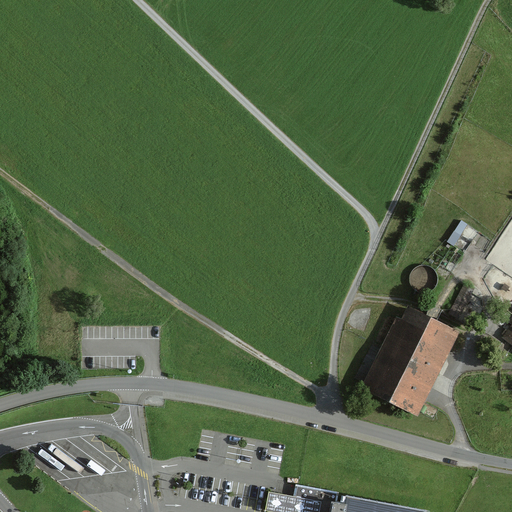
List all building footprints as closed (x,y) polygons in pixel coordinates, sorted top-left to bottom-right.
[(448,239),(463,250),(478,230),(463,219),(448,239)] [(462,318),(475,286),(464,282),(451,314),(462,318)] [(417,416),(457,333),(410,310),(403,325),(396,322),(363,391),(417,416)] [(335,495),(298,489),(296,498),(293,511),(423,511),(346,498),(345,507),(333,504),(335,495)] [(265,511),(293,511),(296,498),(282,495),(269,493),(266,511),(265,511)]
